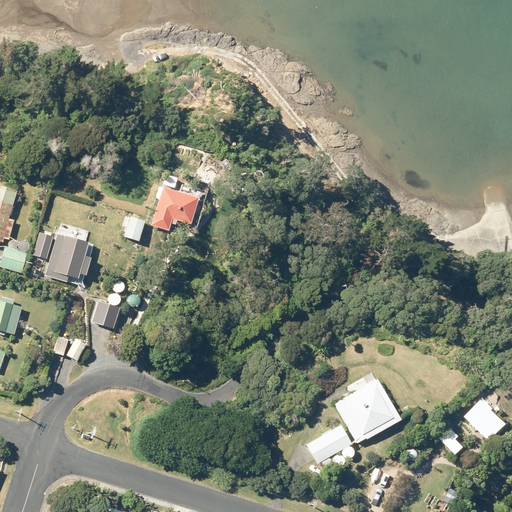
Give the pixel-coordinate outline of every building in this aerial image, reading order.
[(166,174),(163,184),(173,187),(174,185),(175,185),(176,181),(175,181),(176,177),(166,174)] [(0,241),(2,242),(3,238),(8,239),(13,221),(8,219),(15,191),(0,186),(0,241)] [(159,199),(150,225),(168,231),(170,223),(175,224),(176,220),(188,223),(196,198),(159,186),(155,198),(159,199)] [(110,210),(89,206),(86,221),(107,225),(110,210)] [(70,217),(83,220),(84,212),(72,209),(70,217)] [(39,233),(33,254),(45,257),(51,237),(39,233)] [(87,243),(64,236),(65,235),(60,233),(59,236),(56,235),(44,276),(66,282),(67,276),(75,278),(74,283),(79,285),(81,278),(77,277),(79,270),(85,272),(89,258),(86,256),(89,245),(87,244),(87,243)] [(17,248),(25,250),(27,242),(19,240),(17,248)] [(0,257),(0,267),(19,273),(25,253),(3,246),(0,257)] [(38,268),(40,263),(34,261),(28,275),(38,279),(41,270),(38,268)] [(125,283),(114,279),(106,303),(118,307),(125,283)] [(0,333),(4,335),(4,332),(13,334),(20,307),(11,305),(12,300),(0,297),(0,333)] [(142,332),(136,352),(148,356),(154,336),(142,332)] [(57,337),(52,352),(62,355),(67,340),(57,337)] [(74,339),(65,355),(76,361),(85,344),(74,339)] [(342,399),(334,403),(356,443),(366,438),(366,439),(401,420),(376,379),(342,398),(342,399)] [(463,416),(488,440),(504,423),(478,399),(463,416)] [(328,438),(309,451),(315,461),(335,449),(336,450),(348,442),(339,428),(327,436),(328,438)] [(438,438),(453,454),(461,447),(454,439),(456,437),(448,429),(438,438)]
